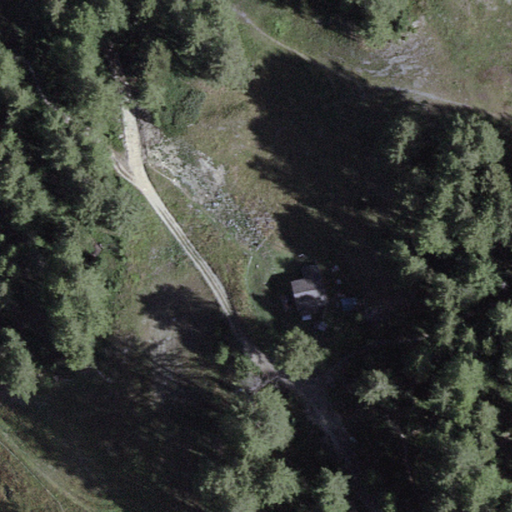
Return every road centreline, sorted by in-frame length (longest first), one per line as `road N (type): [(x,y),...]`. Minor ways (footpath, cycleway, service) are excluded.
road 1 (track): [(315,389),(254,351),(207,258),(138,185)]
road 2 (track): [(138,185),(133,113),(100,0)]
road 3 (track): [(362,511),(363,477),(315,389)]
